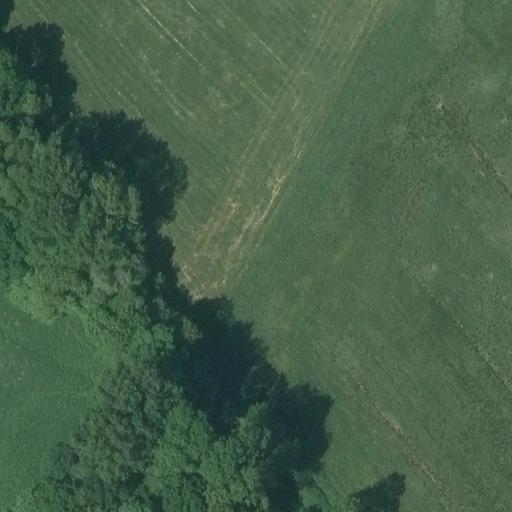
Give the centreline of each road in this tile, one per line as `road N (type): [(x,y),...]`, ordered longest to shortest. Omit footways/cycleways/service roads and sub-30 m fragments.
road 1 (track): [(228,371),(438,0)]
road 2 (track): [(228,371),(329,511)]
road 3 (track): [(228,371),(146,511)]
